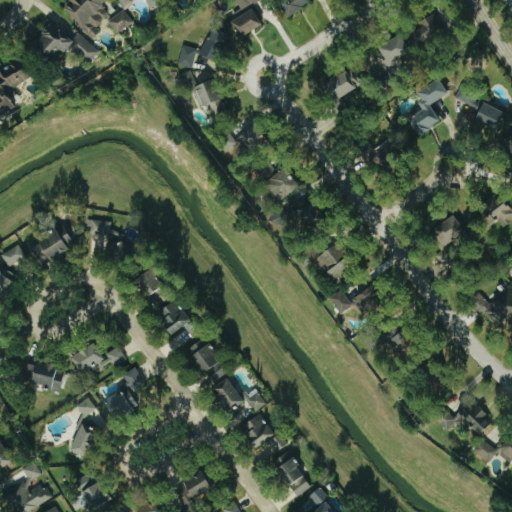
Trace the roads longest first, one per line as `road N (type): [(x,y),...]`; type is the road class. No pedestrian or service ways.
road 1 (residential): [(265,511),(98,285),(73,283),(34,309),(37,330),(51,332),(107,297)]
road 2 (residential): [(511,388),(455,330),(277,96)]
road 3 (residential): [(208,433),(144,472),(126,471),(125,447),(190,408)]
road 4 (residential): [(277,96),(279,66),(384,0)]
